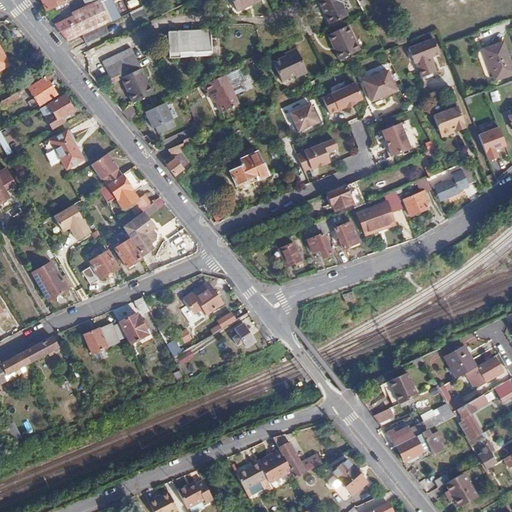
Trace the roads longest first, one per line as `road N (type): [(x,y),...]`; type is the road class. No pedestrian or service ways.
road 1 (tertiary): [(13,0),(217,253)]
road 2 (residential): [(76,511),(340,403)]
road 3 (residential): [(265,310),(425,248),(511,185)]
road 4 (unknown): [(146,165),(322,78),(298,2)]
road 5 (residential): [(217,253),(0,354)]
road 6 (tertiary): [(340,403),(427,511)]
